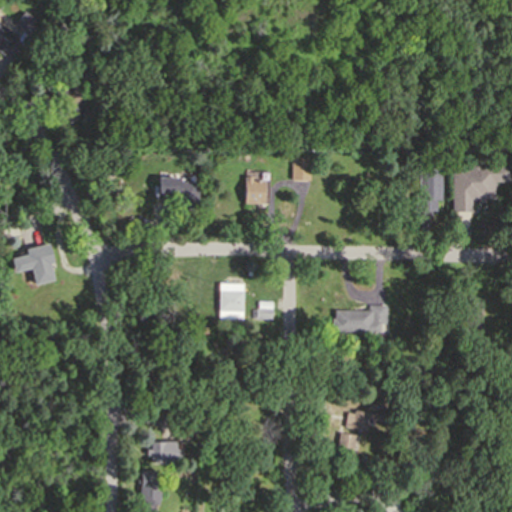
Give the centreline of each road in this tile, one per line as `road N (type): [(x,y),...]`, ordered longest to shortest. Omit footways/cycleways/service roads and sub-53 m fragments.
road 1 (residential): [(0,95),(108,258),(105,511)]
road 2 (residential): [(108,258),(511,259)]
road 3 (residential): [(291,258),(291,511)]
